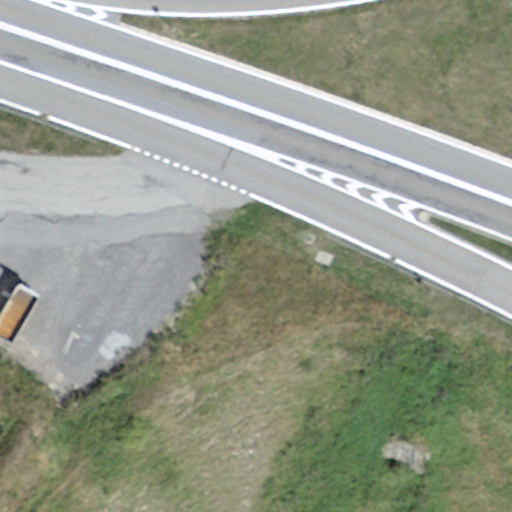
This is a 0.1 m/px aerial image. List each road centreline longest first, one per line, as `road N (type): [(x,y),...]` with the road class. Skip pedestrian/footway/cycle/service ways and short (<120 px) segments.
road 1 (primary): [(0,37),(212,155),(511,284)]
road 2 (primary): [(0,23),(511,201)]
